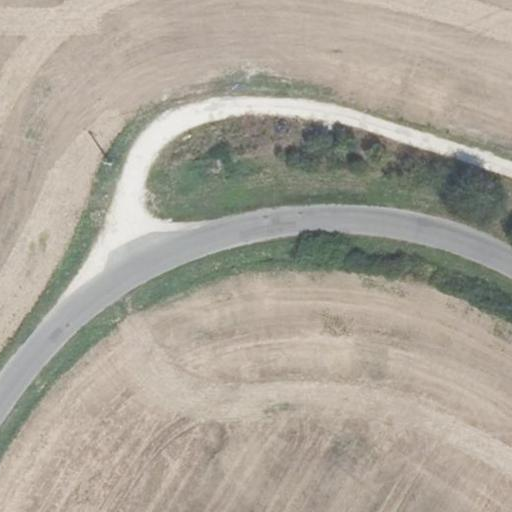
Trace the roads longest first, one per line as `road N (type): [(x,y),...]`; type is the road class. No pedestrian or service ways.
road 1 (tertiary): [(511,273),(362,222),(201,244),(41,343),(0,410)]
road 2 (track): [(511,211),(234,140),(171,148),(135,226),(124,294)]
